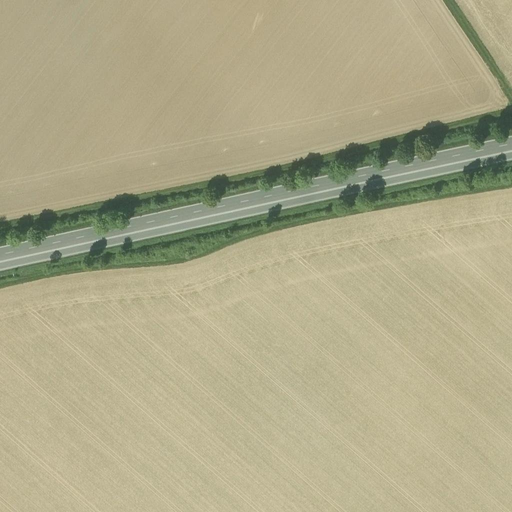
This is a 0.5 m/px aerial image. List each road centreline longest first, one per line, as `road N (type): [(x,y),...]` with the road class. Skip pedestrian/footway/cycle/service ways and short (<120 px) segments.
road 1 (track): [(511,112),(0,228)]
road 2 (primary): [(511,146),(0,258)]
road 3 (track): [(511,184),(269,228),(182,259),(90,267),(0,287)]
